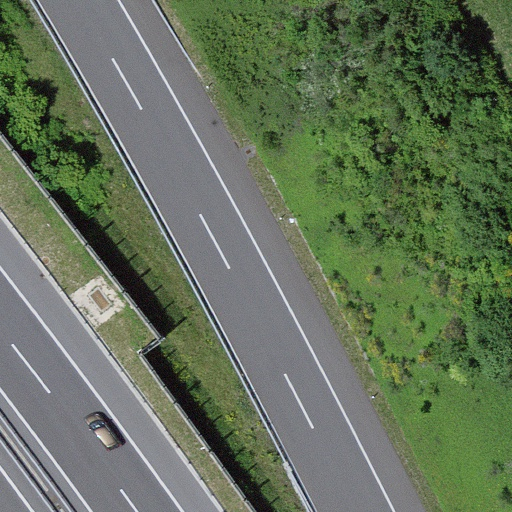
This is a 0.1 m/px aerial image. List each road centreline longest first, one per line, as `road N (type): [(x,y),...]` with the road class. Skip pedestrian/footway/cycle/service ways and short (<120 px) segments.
road 1 (motorway): [(357,511),(80,0)]
road 2 (motorway): [(141,511),(0,322)]
